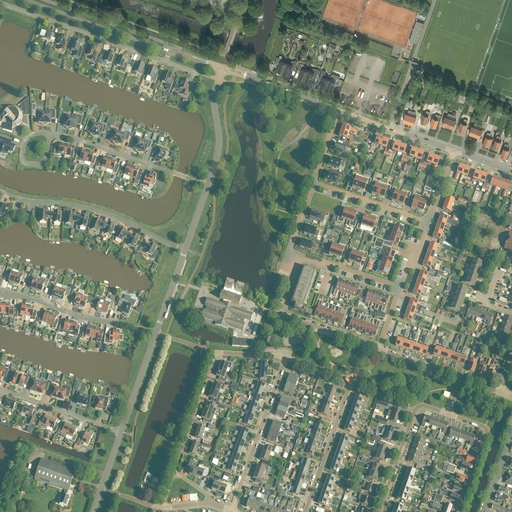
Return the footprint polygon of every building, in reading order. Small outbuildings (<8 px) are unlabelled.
[(424,24),(416,21),(409,41),(417,44),(424,24)] [(41,38),(40,39),(50,43),(53,34),(49,32),(48,33),(43,31),(43,33),(39,31),(37,37),(41,38)] [(59,51),(64,53),(67,46),(64,44),(66,38),(60,36),(56,46),(60,47),(59,51)] [(79,51),(81,44),(78,43),(75,41),(71,51),(75,52),(73,57),(79,59),(82,52),(79,51)] [(94,56),(96,49),(90,47),(87,56),(91,58),(90,60),(95,62),(97,57),(94,56)] [(101,65),(106,66),(107,64),(111,65),(114,56),(108,53),(106,58),(103,57),(101,65)] [(283,73),(286,63),(281,61),(283,56),(279,55),(279,56),(277,63),(280,64),(277,71),(283,73)] [(120,71),(125,73),(127,66),(124,65),(126,60),(120,58),(116,67),(121,68),(120,71)] [(286,63),(283,73),(289,75),(291,69),(294,71),(297,62),(294,61),(293,62),(291,61),(290,64),(286,63)] [(305,80),(308,71),(302,69),(304,65),(300,63),(298,70),(301,72),(299,78),(305,80)] [(130,75),(136,77),(137,74),(141,76),(144,66),(138,64),(136,69),(133,68),(130,75)] [(146,82),(149,83),(150,81),(155,83),(157,77),(155,76),(156,71),(150,68),(147,78),(146,82)] [(308,71),(305,80),(311,82),(313,76),(317,77),(319,70),(315,69),(313,68),(312,72),(308,71)] [(321,86),(327,88),(329,79),(326,78),(327,76),(324,75),(326,72),(322,71),(319,78),(323,79),(321,86)] [(169,92),(173,81),(170,80),(172,76),(169,75),(169,74),(166,73),(165,74),(161,83),(165,85),(164,88),(166,88),(165,91),(169,92)] [(333,80),(329,79),(327,88),(332,90),(334,85),(337,86),(339,79),(337,78),(337,76),(335,76),(333,80)] [(186,88),(189,82),(182,80),(180,86),(176,85),(174,90),(178,91),(178,89),(183,91),(181,95),(186,97),(189,89),(186,88)] [(8,108),(7,108),(6,108),(5,109),(4,110),(3,111),(2,112),(1,113),(1,114),(1,115),(1,116),(1,117),(1,118),(1,119),(1,120),(1,121),(1,122),(2,119),(6,116),(7,118),(7,117),(11,122),(2,130),(12,134),(13,128),(14,128),(15,128),(16,127),(17,127),(18,126),(19,126),(19,125),(20,125),(19,124),(20,122),(21,121),(22,121),(22,120),(22,119),(22,117),(22,114),(22,112),(29,111),(28,98),(21,104),(21,109),(19,110),(18,109),(17,109),(17,108),(16,108),(15,108),(14,107),(13,107),(12,107),(11,107),(10,107),(9,107),(8,107),(8,108)] [(45,126),(45,114),(41,114),(42,110),(35,110),(35,105),(32,105),(32,111),(35,112),(35,118),(39,118),(39,124),(42,124),(42,125),(45,126)] [(49,114),(45,114),(45,126),(48,125),(51,125),(51,118),(55,118),(55,111),(49,110),(49,114)] [(404,112),(401,121),(413,124),(416,116),(404,112)] [(419,122),(426,124),(429,115),(422,113),(419,122)] [(470,113),(469,116),(465,115),(464,121),(467,122),(468,118),(472,119),(473,114),(470,113)] [(69,131),(72,119),(68,118),(69,115),(64,114),(62,121),(65,121),(64,128),(67,128),(67,129),(69,131)] [(435,118),(432,116),(429,125),(435,127),(439,115),(436,114),(435,118)] [(76,120),(72,119),(69,131),(72,130),(73,130),(76,130),(77,124),(81,125),(83,117),(76,116),(76,120)] [(108,116),(106,124),(115,126),(116,120),(112,119),(113,117),(108,116)] [(453,128),(456,119),(443,116),(441,124),(453,128)] [(93,138),(97,126),(94,125),(95,121),(89,119),(87,126),(90,128),(88,134),(91,135),(91,136),(93,138)] [(458,130),(465,131),(466,123),(459,122),(458,130)] [(97,126),(93,138),(96,138),(97,137),(100,138),(102,132),(105,133),(107,127),(102,125),(101,128),(97,126)] [(341,131),(348,134),(349,132),(356,134),(357,132),(345,128),(346,126),(343,125),(341,131)] [(471,125),(467,133),(479,137),(482,129),(471,125)] [(113,144),(116,146),(120,134),(116,133),(117,130),(112,129),(110,135),(113,136),(111,142),(114,143),(113,144)] [(346,140),(348,134),(341,131),(339,137),(346,140)] [(120,134),(116,146),(119,146),(119,145),(122,146),(124,140),(128,141),(131,134),(125,132),(123,135),(120,134)] [(482,144),(488,146),(491,138),(485,135),(482,144)] [(138,154),(143,142),(139,141),(140,138),(135,137),(133,143),(136,144),(133,150),(136,151),(136,152),(138,154)] [(374,145),(380,147),(383,139),(377,137),(374,145)] [(14,151),(15,147),(6,144),(7,140),(0,138),(0,139),(0,144),(4,146),(1,153),(7,155),(8,152),(11,153),(12,150),(14,151)] [(383,139),(380,147),(386,149),(388,142),(383,139)] [(499,149),(501,141),(494,139),(492,147),(499,149)] [(146,144),(143,142),(138,154),(142,154),(142,153),(145,154),(147,148),(150,149),(152,143),(147,141),(146,144)] [(398,153),(400,146),(395,144),(392,151),(398,153)] [(58,155),(64,156),(66,146),(60,145),(59,150),(55,149),(54,156),(58,156),(58,155)] [(345,152),(346,149),(342,147),(335,145),(333,152),(336,153),(336,154),(340,156),(341,155),(343,155),(344,153),(345,153),(345,152)] [(72,147),(66,146),(64,156),(70,157),(69,158),(73,159),(74,153),(71,152),(72,147)] [(165,154),(166,152),(161,151),(162,148),(157,146),(155,153),(158,154),(155,160),(162,162),(164,159),(165,159),(166,154),(165,154)] [(406,148),(400,146),(398,153),(403,155),(406,148)] [(506,157),(509,149),(503,147),(500,155),(506,157)] [(409,157),(415,159),(418,152),(412,150),(409,157)] [(85,162),(88,152),(83,151),(81,155),(77,154),(75,162),(79,163),(80,161),(85,162)] [(94,154),(88,152),(85,162),(91,164),(90,165),(94,166),(96,160),(93,159),(94,154)] [(418,152),(415,159),(421,161),(423,154),(418,152)] [(426,163),(432,165),(435,158),(429,156),(426,163)] [(107,170),(111,160),(105,158),(103,163),(100,162),(98,168),(101,169),(102,168),(107,170)] [(441,160),(435,158),(432,165),(434,166),(432,173),(435,174),(439,162),(440,163),(441,160)] [(330,162),(330,163),(328,166),(338,170),(340,166),(343,167),(344,164),(345,165),(347,161),(340,159),(338,162),(331,159),(329,162),(330,162)] [(111,160),(107,170),(113,172),(112,173),(116,174),(119,168),(115,167),(116,162),(111,160)] [(124,176),(130,178),(133,168),(128,166),(126,171),(123,170),(121,176),(124,177),(124,176)] [(461,176),(464,168),(458,166),(457,169),(458,169),(454,181),(457,182),(459,175),(461,176)] [(133,168),(130,178),(135,180),(134,184),(138,186),(141,176),(137,175),(139,170),(133,168)] [(470,170),(464,168),(461,176),(467,178),(470,170)] [(473,180),(478,182),(481,174),(475,172),(473,180)] [(324,177),(325,178),(324,181),(330,183),(330,184),(333,185),(334,184),(335,185),(336,180),(338,181),(340,175),(333,173),(332,176),(325,174),(324,177)] [(149,185),(153,186),(154,185),(155,185),(156,182),(155,181),(156,179),(155,179),(156,176),(150,174),(149,179),(146,178),(143,185),(148,187),(149,185)] [(352,188),(358,190),(362,179),(362,178),(356,176),(357,175),(354,174),(352,180),(354,181),(352,188)] [(481,174),(478,182),(484,184),(487,176),(481,174)] [(493,178),(490,186),(495,188),(496,188),(498,180),(493,178)] [(367,181),(362,179),(358,190),(364,192),(366,185),(369,186),(371,181),(368,179),(367,181)] [(502,186),(503,186),(504,182),(498,180),(496,188),(495,188),(493,194),(495,195),(498,189),(500,190),(502,186)] [(377,197),(381,187),(378,186),(379,183),(373,181),(372,186),(374,187),(371,195),(377,197)] [(502,198),(505,198),(507,192),(506,192),(509,184),(504,182),(503,186),(502,186),(500,190),(504,191),(502,198)] [(387,189),(381,187),(377,197),(383,199),(386,192),(389,193),(391,187),(387,186),(387,189)] [(397,204),(400,194),(395,192),(396,189),(392,188),(390,194),(393,195),(391,202),(397,204)] [(406,196),(400,194),(397,204),(403,206),(405,199),(408,200),(410,194),(407,193),(406,196)] [(417,211),(421,198),(416,196),(412,195),(410,201),(413,202),(411,209),(417,211)] [(316,202),(315,205),(320,207),(319,211),(325,213),(326,209),(324,209),(327,202),(321,200),(321,199),(316,197),(315,202),(316,202)] [(423,213),(426,203),(427,200),(421,198),(417,211),(423,213)] [(446,199),(444,204),(452,207),(454,201),(446,199)] [(450,213),(452,207),(444,204),(442,210),(450,213)] [(347,221),(350,211),(344,209),(343,212),(341,211),(337,222),(342,224),(343,220),(347,221)] [(357,213),(350,211),(347,221),(350,223),(349,226),(354,228),(356,222),(354,221),(357,213)] [(46,219),(50,219),(51,213),(47,213),(47,212),(40,212),(39,223),(46,223),(46,219)] [(310,218),(323,223),(325,216),(312,212),(310,218)] [(51,213),(50,219),(54,220),(54,224),(60,224),(61,213),(54,213),(54,214),(51,213)] [(76,223),(78,217),(74,216),(74,215),(68,214),(65,225),(72,226),(73,222),(76,223)] [(370,218),(364,216),(362,223),(359,222),(357,229),(359,230),(361,226),(366,228),(370,218)] [(440,216),(438,222),(450,226),(457,228),(458,224),(447,220),(448,219),(440,216)] [(81,218),(78,217),(76,223),(80,224),(79,228),(86,229),(88,218),(82,217),(81,218)] [(376,220),(370,218),(366,228),(372,230),(371,233),(374,234),(376,229),(373,228),(376,220)] [(102,230),(104,224),(101,223),(101,222),(95,220),(91,231),(97,233),(99,229),(102,230)] [(438,222),(436,227),(444,230),(445,226),(447,227),(446,228),(449,229),(450,226),(438,222)] [(108,225),(104,224),(102,230),(106,231),(105,235),(111,237),(115,227),(108,224),(108,225)] [(304,235),(317,239),(320,232),(306,227),(304,235)] [(394,227),(393,230),(386,228),(386,230),(392,232),(401,236),(403,230),(394,227)] [(436,227),(434,233),(446,237),(447,234),(445,233),(444,234),(442,233),(444,230),(436,227)] [(123,239),(127,240),(129,235),(126,233),(126,232),(120,229),(116,239),(122,242),(123,239)] [(399,241),(401,236),(392,232),(390,238),(399,241)] [(129,235),(127,240),(130,242),(128,246),(134,249),(139,239),(133,236),(133,237),(129,235)] [(390,238),(388,244),(397,247),(399,241),(390,238)] [(302,241),(299,248),(311,252),(312,248),(315,249),(316,246),(313,245),(302,241)] [(334,258),(338,247),(332,245),(333,243),(330,241),(328,247),(331,248),(328,255),(334,258)] [(158,253),(154,252),(156,248),(150,245),(150,246),(146,244),(144,250),(147,251),(146,254),(152,257),(151,258),(154,260),(158,253)] [(428,249),(440,254),(441,250),(439,249),(438,251),(436,250),(438,247),(430,244),(428,249)] [(344,249),(338,247),(334,258),(340,260),(343,252),(346,253),(348,248),(345,247),(344,249)] [(354,264),(358,254),(352,252),(353,249),(350,248),(347,254),(350,255),(348,262),(354,264)] [(428,249),(426,255),(434,258),(435,254),(437,255),(436,256),(439,257),(440,254),(428,249)] [(394,255),(383,251),(381,256),(392,260),(394,255)] [(363,256),(358,254),(354,264),(360,266),(363,259),(365,260),(367,254),(364,253),(363,256)] [(426,255),(424,261),(436,265),(437,262),(435,261),(434,262),(432,262),(434,258),(426,255)] [(392,260),(381,256),(380,256),(379,258),(383,259),(382,263),(391,266),(392,260)] [(472,263),(471,266),(480,270),(482,264),(470,259),(469,262),(472,263)] [(436,265),(424,261),(422,267),(430,269),(431,266),(433,267),(432,268),(435,269),(436,265)] [(391,266),(382,263),(380,268),(389,271),(391,266)] [(466,271),(478,276),(480,270),(471,266),(470,270),(467,269),(466,271)] [(302,307),(315,272),(304,268),(292,304),(295,305),(294,310),(311,316),(313,311),(302,307)] [(378,274),(387,277),(389,271),(380,268),(378,274)] [(13,286),(17,276),(12,274),(13,271),(10,270),(7,276),(10,277),(8,283),(9,283),(9,284),(13,286)] [(476,282),(478,276),(466,271),(465,274),(468,275),(467,278),(476,282)] [(418,278),(430,282),(431,278),(429,277),(428,279),(427,278),(428,275),(420,272),(418,278)] [(22,277),(17,276),(13,286),(17,287),(18,286),(19,286),(21,281),(24,282),(26,276),(23,275),(22,277)] [(35,293),(39,282),(36,281),(37,279),(32,277),(30,283),(33,284),(31,289),(32,290),(35,292),(35,293)] [(40,278),(39,282),(35,293),(36,293),(36,292),(40,293),(40,292),(41,293),(43,287),(46,288),(48,281),(40,278)] [(418,278),(416,284),(424,286),(425,282),(427,283),(426,284),(429,285),(430,282),(418,278)] [(476,282),(467,278),(466,282),(462,281),(462,283),(474,288),(476,282)] [(341,293),(345,283),(342,282),(339,281),(333,296),(336,297),(338,292),(341,293)] [(223,301),(222,305),(207,300),(204,307),(206,307),(205,312),(203,311),(200,318),(216,323),(215,326),(226,330),(227,327),(243,332),(245,325),(243,325),(245,320),(250,322),(253,315),(234,309),(234,307),(230,305),(230,303),(239,306),(241,299),(240,299),(241,296),(244,288),(226,283),(223,293),(222,293),(219,300),(223,301)] [(344,294),(348,296),(351,286),(349,285),(349,284),(345,283),(341,293),(340,298),(342,299),(344,294)] [(416,284),(414,289),(426,294),(427,290),(425,289),(424,290),(422,290),(424,286),(416,284)] [(57,301),(61,291),(55,289),(56,286),(53,285),(51,291),(54,292),(52,298),(53,298),(53,299),(57,301)] [(356,287),(352,285),(351,286),(348,296),(346,301),(349,302),(350,300),(351,300),(352,299),(350,298),(351,297),(355,298),(358,288),(355,287),(356,287)] [(456,292),(465,295),(467,289),(455,285),(454,288),(457,289),(456,292)] [(61,291),(57,301),(61,302),(62,301),(63,301),(65,296),(68,297),(71,290),(67,289),(66,293),(61,291)] [(370,309),(372,304),(375,294),(376,294),(372,292),(372,293),(368,291),(365,302),(369,303),(367,308),(370,309)] [(463,302),(465,295),(456,292),(454,296),(451,295),(451,297),(463,302)] [(78,309),(82,298),(77,297),(78,294),(75,293),(73,299),(76,300),(74,306),(75,306),(75,307),(78,309)] [(374,310),(377,311),(378,306),(382,296),(379,295),(378,295),(375,294),(372,304),(376,305),(374,310)] [(385,297),(382,296),(378,306),(379,307),(382,307),(380,313),(383,314),(389,298),(385,297)] [(511,297),(509,296),(507,301),(500,298),(498,302),(506,305),(507,303),(511,304),(511,297)] [(461,308),(463,302),(451,297),(450,300),(453,301),(452,304),(461,308)] [(82,298),(78,309),(79,309),(83,310),(83,309),(84,309),(86,304),(89,305),(91,299),(88,298),(87,300),(82,298)] [(101,314),(105,304),(100,302),(100,299),(98,298),(95,304),(98,305),(96,311),(97,311),(97,312),(101,314)] [(120,299),(118,305),(125,308),(122,314),(125,315),(124,316),(128,318),(129,315),(129,314),(131,308),(133,308),(136,302),(129,300),(129,302),(120,299)] [(141,300),(138,308),(137,307),(135,311),(142,313),(145,306),(143,306),(144,302),(141,300)] [(409,305),(419,309),(420,306),(417,305),(418,303),(410,300),(409,305)] [(318,318),(321,319),(324,309),(320,308),(322,303),(319,302),(314,317),(317,318),(318,318)] [(105,304),(101,314),(105,315),(106,314),(107,314),(109,309),(112,310),(114,304),(111,303),(110,306),(105,304)] [(10,305),(4,304),(3,315),(9,315),(9,318),(13,318),(14,307),(9,307),(10,305)] [(327,321),(331,311),(327,310),(329,305),(326,304),(324,309),(321,319),(320,320),(324,321),(324,320),(327,321)] [(459,313),(461,308),(452,304),(450,308),(447,307),(446,309),(459,313)] [(26,317),(28,307),(22,306),(21,311),(18,310),(17,318),(22,319),(23,316),(26,317)] [(331,323),(334,324),(337,314),(333,312),(335,307),(332,306),(331,311),(327,321),(327,322),(330,323),(331,323)] [(28,307),(26,317),(30,318),(29,321),(35,322),(36,314),(33,313),(34,308),(28,307)] [(473,318),(475,310),(469,308),(465,318),(469,319),(469,316),(473,318)] [(339,309),(337,314),(334,324),(333,324),(337,325),(341,326),(344,316),(340,315),(342,310),(339,309)] [(414,313),(407,310),(405,315),(415,319),(416,316),(413,315),(414,313)] [(481,312),(475,310),(473,318),(476,319),(475,322),(477,323),(481,312)] [(486,314),(481,312),(477,323),(479,324),(480,320),(484,321),(486,314)] [(47,325),(51,315),(46,313),(44,317),(41,316),(39,322),(42,323),(42,322),(47,325)] [(493,316),(486,314),(484,321),(487,323),(486,325),(489,326),(493,316)] [(57,317),(51,315),(47,325),(53,327),(52,329),(55,330),(58,323),(55,322),(57,317)] [(355,331),(358,321),(360,316),(357,315),(356,320),(352,319),(348,329),(351,330),(355,331)] [(502,322),(502,323),(511,326),(511,323),(511,319),(504,317),(504,316),(501,315),(500,317),(503,318),(502,322)] [(361,334),(361,333),(365,323),(367,318),(364,317),(362,322),(358,321),(355,331),(358,332),(358,333),(361,334)] [(365,323),(361,333),(365,334),(364,335),(368,336),(371,326),(373,320),(371,320),(369,325),(365,323)] [(68,335),(72,323),(66,321),(65,326),(61,325),(58,333),(62,335),(63,333),(68,335)] [(498,323),(501,324),(500,329),(509,332),(511,326),(502,323),(502,322),(499,321),(498,323)] [(375,327),(371,326),(368,336),(371,337),(374,338),(380,323),(377,322),(375,327)] [(78,325),(72,323),(68,335),(74,336),(73,337),(77,338),(80,328),(77,327),(78,325)] [(94,329),(88,327),(87,330),(84,329),(84,331),(82,339),(85,340),(86,337),(91,339),(94,329)] [(100,330),(94,329),(91,339),(97,340),(96,342),(100,343),(102,336),(103,333),(99,332),(100,330)] [(507,338),(509,332),(500,329),(498,333),(495,332),(494,335),(497,336),(498,335),(507,338)] [(113,336),(110,336),(109,345),(112,345),(112,341),(119,342),(119,341),(122,342),(123,337),(119,337),(120,334),(119,334),(120,332),(113,331),(113,336)] [(507,338),(498,335),(497,336),(496,339),(493,338),(492,341),(495,342),(496,341),(505,344),(507,338)] [(400,348),(404,338),(401,337),(400,340),(398,339),(395,347),(400,348)] [(251,348),(252,341),(232,340),(232,347),(251,348)] [(405,350),(410,352),(414,342),(411,341),(410,344),(408,343),(405,350)] [(415,354),(420,355),(424,345),(421,344),(420,347),(418,346),(415,354)] [(433,356),(438,357),(442,347),(439,347),(438,349),(436,348),(436,347),(433,346),(431,352),(434,353),(433,356)] [(443,359),(448,361),(451,351),(449,350),(448,353),(446,352),(443,359)] [(455,355),(453,363),(458,364),(461,354),(459,353),(458,356),(455,355)] [(473,374),(476,366),(474,365),(476,361),(471,359),(469,364),(470,364),(467,372),(473,374)] [(487,359),(485,364),(480,363),(479,367),(480,368),(477,375),(483,378),(486,370),(484,369),(485,366),(489,367),(491,361),(487,359)] [(493,372),(495,368),(497,363),(492,361),(490,366),(489,371),(487,379),(493,381),(495,373),(493,372)] [(218,370),(226,373),(227,369),(230,370),(232,365),(224,362),(223,365),(221,364),(218,370)] [(261,373),(267,373),(268,366),(262,366),(262,365),(256,364),(255,368),(258,369),(258,367),(261,368),(261,372),(261,373)] [(0,365),(0,366),(0,381),(1,382),(3,377),(6,378),(9,371),(4,369),(3,366),(0,365)] [(226,373),(218,370),(216,377),(219,378),(218,381),(226,383),(227,378),(225,377),(226,373)] [(9,385),(15,387),(19,377),(15,376),(16,373),(11,371),(8,378),(11,379),(9,385)] [(261,373),(261,372),(255,372),(254,375),(257,376),(257,375),(260,375),(260,380),(266,381),(267,373),(261,373)] [(23,379),(19,377),(15,387),(22,389),(24,384),(26,385),(29,378),(24,376),(23,379)] [(30,392),(36,394),(40,380),(36,379),(36,380),(31,378),(29,385),(31,386),(30,392)] [(41,379),(40,380),(36,394),(42,396),(44,390),(47,391),(49,384),(44,382),(43,380),(41,379)] [(213,385),(211,391),(219,394),(220,390),(223,391),(225,386),(217,383),(216,386),(213,385)] [(250,390),(256,392),(256,391),(262,393),(265,386),(258,384),(257,389),(254,388),(254,387),(252,386),(250,390)] [(285,388),(294,392),(296,392),(296,390),(294,390),(295,387),(286,384),(285,388)] [(51,398),(57,400),(60,390),(56,389),(56,386),(51,385),(49,392),(52,393),(51,398)] [(64,391),(60,390),(57,400),(63,402),(65,396),(69,397),(71,389),(65,387),(64,391)] [(322,393),(327,395),(327,394),(334,396),(336,389),(330,387),(328,392),(323,390),(322,393)] [(219,394),(211,391),(209,398),(212,399),(211,402),(218,404),(221,395),(219,394)] [(248,397),(253,399),(254,398),(260,400),(262,393),(256,391),(256,392),(254,396),(251,395),(252,394),(249,393),(248,397)] [(83,394),(80,393),(77,392),(74,400),(77,401),(76,405),(85,407),(87,401),(83,400),(84,396),(83,396),(83,394)] [(331,403),(334,396),(327,394),(327,395),(326,399),(320,397),(319,399),(325,402),(325,401),(331,403)] [(360,406),(360,405),(361,401),(367,403),(368,400),(362,398),(362,399),(356,397),(353,403),(360,406)] [(95,410),(102,411),(103,406),(107,407),(109,399),(102,398),(102,401),(97,400),(97,402),(96,402),(95,406),(96,406),(95,410)] [(257,407),(260,400),(254,398),(253,399),(252,403),(249,402),(249,401),(247,400),(245,403),(251,405),(257,407)] [(16,403),(6,400),(5,402),(2,401),(0,407),(0,409),(5,411),(5,408),(13,411),(16,403)] [(323,408),(329,410),(331,403),(325,401),(325,402),(323,406),(318,404),(317,406),(322,408),(323,408)] [(360,406),(353,403),(351,410),(357,412),(359,408),(364,410),(365,407),(360,405),(360,406)] [(204,413),(214,416),(217,407),(216,406),(210,404),(209,407),(206,406),(204,413)] [(255,414),(257,407),(251,405),(249,410),(246,409),(247,408),(244,407),(243,410),(248,412),(249,412),(255,414)] [(24,406),(22,412),(29,415),(28,419),(30,419),(27,425),(32,427),(34,420),(32,418),(31,417),(34,410),(24,406)] [(323,408),(322,408),(321,413),(315,411),(314,413),(320,415),(326,417),(329,410),(323,408)] [(385,413),(386,414),(398,418),(400,412),(393,409),(391,412),(387,411),(386,412),(385,412),(385,413)] [(357,412),(351,410),(349,417),(355,419),(356,415),(362,417),(363,414),(357,412)] [(249,412),(248,412),(247,417),(244,416),(244,414),(242,414),(241,417),(246,419),(246,418),(252,421),(255,414),(249,412)] [(203,423),(209,425),(208,427),(213,429),(214,427),(210,426),(214,416),(204,413),(201,419),(204,420),(203,423)] [(388,418),(387,421),(388,422),(396,425),(398,418),(386,414),(385,417),(388,418)] [(48,427),(51,418),(46,416),(43,421),(40,420),(38,427),(41,428),(46,431),(47,427),(48,427)] [(425,425),(429,426),(431,418),(425,416),(421,426),(424,427),(425,425)] [(349,417),(346,424),(352,426),(354,422),(360,424),(361,421),(355,419),(349,417)] [(51,418),(48,427),(53,430),(52,432),(55,433),(58,428),(55,426),(57,421),(51,418)] [(246,418),(246,419),(245,423),(242,422),(242,421),(239,420),(238,424),(244,426),(250,428),(252,421),(246,418)] [(437,420),(431,418),(429,426),(432,427),(431,430),(433,431),(437,420)] [(310,426),(316,428),(322,430),(324,423),(318,420),(317,425),(311,423),(310,426)] [(442,422),(437,420),(433,431),(435,432),(436,428),(439,430),(442,422)] [(449,424),(442,422),(439,430),(443,431),(442,433),(445,434),(449,424)] [(62,433),(67,436),(71,427),(66,424),(63,430),(60,429),(58,434),(61,436),(62,433)] [(352,426),(346,424),(344,431),(350,433),(352,428),(357,430),(358,428),(352,426)] [(73,428),(71,427),(67,436),(73,438),(71,442),(74,443),(77,437),(74,435),(77,430),(78,428),(74,426),(73,428)] [(205,429),(199,427),(197,432),(203,435),(205,435),(209,437),(209,436),(211,437),(212,434),(204,432),(205,429)] [(307,433),(313,435),(313,434),(319,437),(322,430),(316,428),(314,432),(308,430),(307,433)] [(379,432),(392,436),(394,430),(389,428),(388,430),(384,429),(383,430),(380,429),(379,432)] [(455,438),(458,431),(451,429),(448,438),(451,439),(452,437),(455,438)] [(234,436),(240,438),(240,437),(246,439),(248,432),(242,430),(240,435),(238,434),(238,433),(235,432),(234,436)] [(270,431),(268,435),(277,438),(278,437),(284,439),(285,436),(282,435),(279,434),(270,431)] [(390,443),(392,436),(379,432),(376,431),(375,434),(378,435),(382,436),(383,436),(385,437),(384,441),(390,443)] [(463,433),(458,431),(455,438),(459,440),(458,443),(460,444),(463,433)] [(201,440),(203,435),(197,432),(195,438),(201,440)] [(89,435),(86,434),(83,439),(80,438),(77,444),(83,447),(84,444),(88,446),(92,437),(93,435),(90,433),(89,435)] [(466,442),(469,435),(463,433),(460,444),(462,444),(463,441),(466,442)] [(313,434),(313,435),(312,439),(306,437),(305,440),(309,441),(311,442),(311,441),(317,443),(319,437),(313,434)] [(475,437),(469,435),(466,442),(470,443),(469,446),(472,447),(475,437)] [(243,446),(246,439),(240,437),(240,438),(238,442),(235,441),(236,440),(233,439),(232,443),(237,445),(237,444),(243,446)] [(342,437),(339,443),(346,446),(346,445),(347,441),(353,443),(354,440),(348,438),(348,439),(342,437)] [(423,448),(423,447),(425,443),(428,444),(428,442),(425,441),(425,442),(416,438),(414,444),(423,448)] [(315,450),(317,443),(311,441),(311,442),(309,441),(307,445),(304,444),(303,446),(308,448),(315,450)] [(378,442),(376,448),(379,449),(377,453),(385,456),(387,450),(384,449),(386,444),(380,443),(378,442)] [(193,443),(191,449),(197,451),(203,453),(204,450),(201,449),(202,446),(193,443)] [(346,446),(339,443),(337,450),(343,453),(343,452),(345,448),(350,450),(351,447),(346,445),(346,446)] [(235,451),(241,453),(243,446),(237,444),(237,445),(236,449),(233,448),(233,447),(231,446),(229,450),(235,452),(235,451)] [(414,444),(411,450),(421,454),(423,449),(425,450),(426,448),(423,447),(423,448),(414,444)] [(264,448),(262,454),(269,457),(271,453),(273,454),(275,448),(268,446),(267,449),(264,448)] [(308,448),(307,453),(301,451),(300,453),(306,455),(312,457),(315,450),(308,448)] [(205,454),(203,453),(197,451),(191,449),(189,454),(195,457),(196,454),(204,456),(205,454)] [(343,453),(337,450),(335,457),(341,459),(342,455),(348,457),(349,454),(343,452),(343,453)] [(421,454),(411,450),(409,456),(419,460),(419,461),(421,462),(422,459),(419,458),(421,454)] [(473,466),(475,460),(471,459),(471,458),(464,456),(466,452),(458,450),(457,454),(464,457),(462,462),(465,463),(473,466)] [(239,460),(241,453),(235,451),(235,452),(233,456),(230,455),(231,454),(228,453),(227,456),(232,458),(233,458),(239,460)] [(373,456),(371,462),(379,464),(380,461),(383,462),(385,456),(377,453),(376,457),(373,456)] [(268,461),(269,457),(262,454),(259,460),(262,461),(261,464),(269,467),(271,462),(268,461)] [(417,464),(419,461),(419,460),(409,456),(407,462),(417,465),(416,466),(419,467),(420,465),(417,464)] [(341,459),(335,457),(332,464),(338,466),(340,462),(345,464),(346,461),(341,459)] [(236,467),(239,460),(233,458),(232,458),(231,463),(228,462),(228,461),(226,460),(224,463),(230,465),(236,467)] [(68,493),(75,472),(41,460),(34,480),(64,491),(63,496),(62,496),(61,498),(59,497),(57,504),(59,504),(59,505),(65,507),(68,498),(66,497),(67,492),(68,493)] [(372,468),(371,472),(378,475),(381,468),(378,467),(379,464),(371,462),(368,460),(367,463),(370,465),(369,467),(372,468)] [(296,466),(301,468),(302,468),(308,470),(310,463),(304,461),(302,465),(297,463),(296,466)] [(195,477),(198,470),(194,468),(195,465),(189,463),(187,471),(190,472),(189,475),(195,477)] [(462,464),(461,463),(460,463),(459,465),(461,466),(460,471),(464,473),(465,471),(470,473),(472,467),(462,463),(462,464)] [(257,466),(255,473),(263,475),(264,472),(267,473),(269,467),(261,464),(260,467),(257,466)] [(344,468),(338,466),(332,464),(330,471),(336,473),(338,468),(343,470),(344,468)] [(234,474),(236,467),(230,465),(228,470),(225,469),(226,467),(223,467),(222,470),(228,472),(234,474)] [(202,471),(198,470),(195,477),(201,479),(202,477),(205,478),(208,470),(203,468),(202,471)] [(302,468),(301,468),(300,472),(294,470),(293,473),(299,475),(299,474),(305,477),(308,470),(302,468)] [(408,470),(406,476),(413,478),(413,477),(415,473),(419,475),(420,473),(415,471),(415,472),(408,470)] [(378,475),(371,472),(369,476),(367,475),(365,480),(372,483),(373,480),(376,481),(378,475)] [(263,475),(255,473),(253,479),(256,480),(255,483),(262,486),(264,480),(262,479),(263,475)] [(299,474),(299,475),(298,479),(292,477),(291,480),(297,482),(297,481),(303,483),(305,477),(299,474)] [(466,484),(468,479),(461,476),(458,475),(456,480),(459,481),(458,482),(462,484),(463,483),(466,484)] [(406,476),(404,482),(411,484),(411,483),(413,479),(417,481),(418,479),(413,477),(413,478),(406,476)] [(328,477),(325,484),(331,486),(332,485),(333,481),(339,483),(340,480),(334,478),(334,479),(328,477)] [(211,491),(218,493),(220,485),(217,484),(218,481),(212,479),(209,487),(212,488),(211,491)] [(294,488),(300,490),(303,483),(297,481),(297,482),(295,486),(289,484),(288,487),(294,489),(294,488)] [(365,486),(363,492),(359,490),(358,493),(365,495),(366,493),(371,495),(374,488),(369,486),(370,483),(365,481),(363,485),(365,486)] [(411,484),(404,482),(402,488),(409,490),(409,489),(411,485),(415,487),(416,485),(411,483),(411,484)] [(220,485),(218,493),(224,495),(225,492),(228,493),(231,486),(225,484),(224,487),(220,485)] [(325,484),(323,491),(329,493),(329,492),(331,488),(336,490),(337,487),(332,485),(331,486),(325,484)] [(463,495),(464,491),(450,486),(443,484),(442,488),(446,490),(447,488),(449,489),(453,490),(452,491),(457,493),(463,495)] [(510,492),(510,491),(500,487),(498,492),(508,496),(509,492),(510,492)] [(300,490),(294,488),(294,489),(293,493),(287,491),(285,496),(293,499),(294,496),(298,497),(300,490)] [(409,490),(402,488),(399,494),(407,496),(407,495),(409,491),(413,493),(414,491),(409,489),(409,490)] [(329,493),(323,491),(320,497),(327,500),(327,499),(328,495),(334,497),(335,494),(329,492),(329,493)] [(451,495),(447,494),(448,492),(444,491),(443,497),(450,499),(449,501),(453,502),(454,502),(460,504),(462,498),(456,495),(452,493),(451,495)] [(365,496),(360,494),(359,498),(358,500),(359,500),(358,504),(361,505),(367,507),(370,500),(364,498),(365,496)] [(407,496),(399,494),(397,500),(405,502),(406,497),(411,499),(411,497),(407,495),(407,496)] [(506,506),(509,498),(504,496),(504,498),(497,495),(495,502),(506,506)] [(255,498),(255,499),(250,497),(246,508),(252,510),(255,503),(256,503),(257,499),(255,498)] [(327,500),(320,497),(318,504),(320,505),(324,507),(326,502),(331,504),(332,501),(327,499),(327,500)] [(252,510),(257,511),(258,511),(261,505),(262,505),(263,501),(261,500),(260,504),(256,503),(255,503),(252,510)] [(258,511),(264,511),(267,507),(268,507),(269,503),(267,502),(266,507),(262,505),(261,505),(258,511)]
